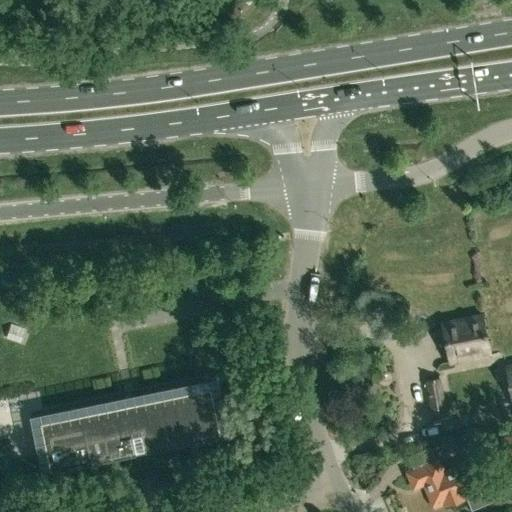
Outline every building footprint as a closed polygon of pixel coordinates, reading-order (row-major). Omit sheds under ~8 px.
[(442,321),(443,327),(450,361),(490,353),(483,313),(442,321)] [(440,377),(426,380),(431,407),(445,405),(440,377)] [(126,400),(40,418),(50,467),(42,468),(42,469),(230,431),(230,430),(222,431),(212,383),(135,398),(133,390),(124,392),(126,400)] [(511,435),(501,438),(504,451),(505,455),(511,453),(511,435)] [(414,486),(425,482),(435,506),(450,500),(452,503),(467,497),(464,490),(482,482),(472,460),(443,472),(438,459),(408,472),(414,486)]
